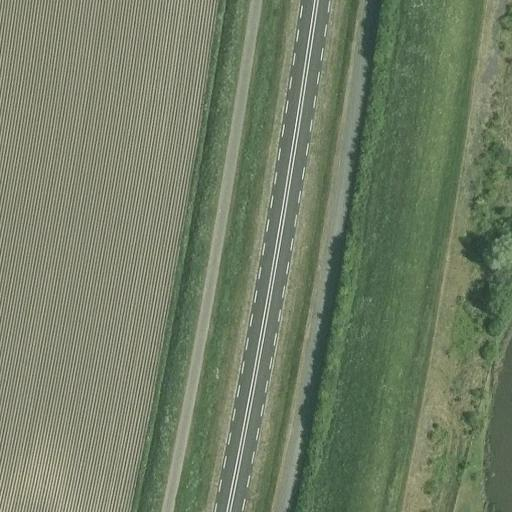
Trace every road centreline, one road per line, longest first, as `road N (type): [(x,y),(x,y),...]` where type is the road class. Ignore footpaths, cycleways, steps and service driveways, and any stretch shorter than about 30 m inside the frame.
road 1 (unclassified): [(165,511),(255,0)]
road 2 (primary): [(227,511),(315,0)]
road 3 (unclassified): [(283,511),(370,0)]
